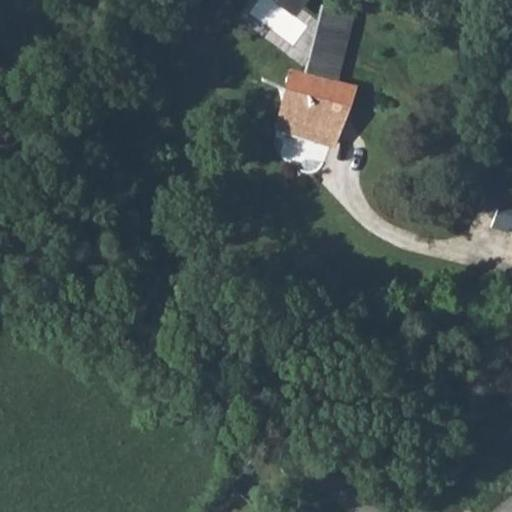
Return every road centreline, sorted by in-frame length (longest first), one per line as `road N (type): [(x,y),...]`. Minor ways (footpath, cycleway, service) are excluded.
road 1 (track): [(0,252),(356,511)]
road 2 (unknown): [(511,256),(385,229),(356,206),(344,177)]
